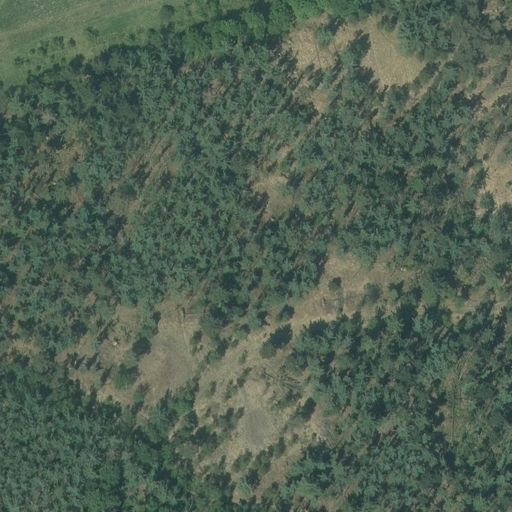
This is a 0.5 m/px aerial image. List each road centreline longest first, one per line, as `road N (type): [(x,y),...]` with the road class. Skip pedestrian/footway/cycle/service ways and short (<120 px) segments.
road 1 (track): [(511,307),(285,335),(238,355),(154,454)]
road 2 (track): [(154,454),(110,424),(0,382)]
